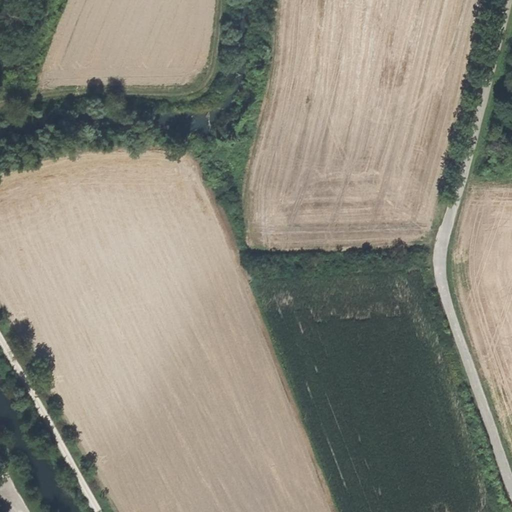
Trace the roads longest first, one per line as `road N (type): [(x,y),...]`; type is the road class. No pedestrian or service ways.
road 1 (track): [(511,485),(441,267),(510,0)]
road 2 (track): [(0,103),(41,93),(191,86),(205,73),(218,0)]
road 3 (track): [(100,511),(0,335)]
